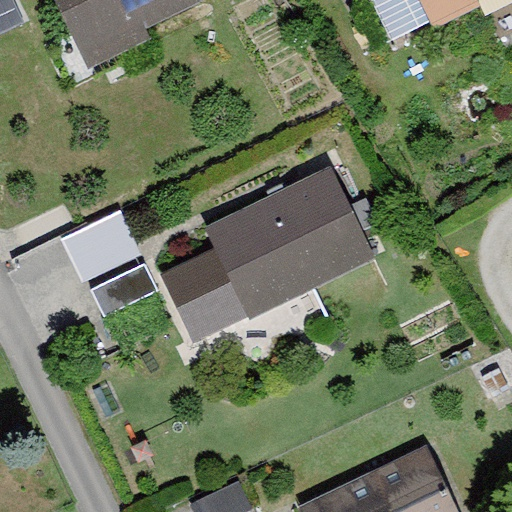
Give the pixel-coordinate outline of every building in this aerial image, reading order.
[(0,0),(0,44),(26,34),(11,0),(0,0)] [(68,0),(104,65),(223,0),(68,0)] [(511,0),(359,0),(385,52),(490,0),(511,0)] [(345,167),(210,230),(257,328),(391,265),(345,167)] [(123,209),(64,236),(83,278),(142,251),(123,209)] [(466,511),(442,451),(305,507),(307,511),(466,511)]
